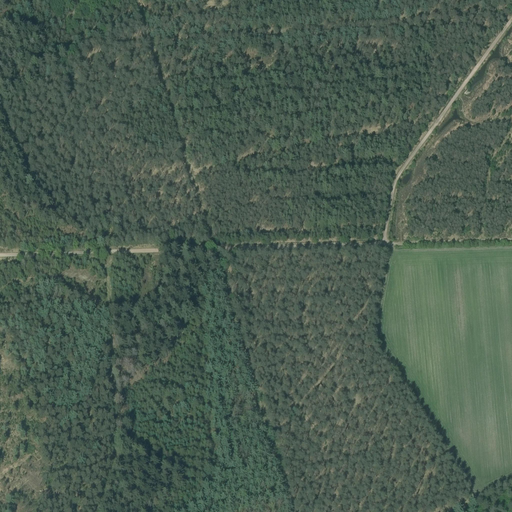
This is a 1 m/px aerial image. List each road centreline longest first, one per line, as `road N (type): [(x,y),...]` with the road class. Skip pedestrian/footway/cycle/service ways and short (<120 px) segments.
road 1 (track): [(214,250),(511,240)]
road 2 (track): [(293,511),(214,250)]
road 3 (track): [(214,250),(135,0)]
road 4 (track): [(382,243),(399,175),(511,21)]
road 5 (track): [(104,255),(114,457),(129,511)]
road 6 (track): [(0,255),(214,250)]
